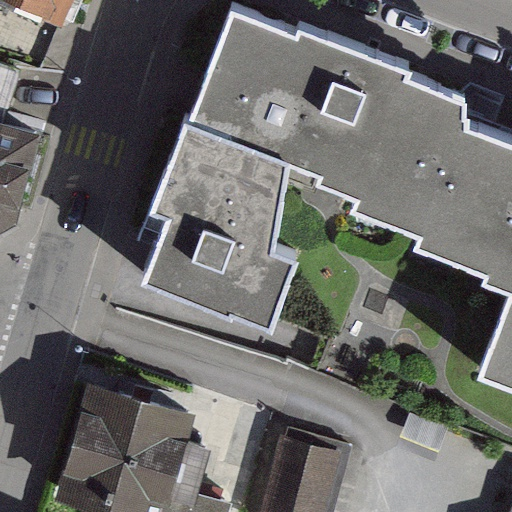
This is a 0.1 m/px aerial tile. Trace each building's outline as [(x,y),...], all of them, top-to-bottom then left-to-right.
[(83,0),(0,0),(0,2),(60,30),(69,35),(83,0)] [(425,230),(478,82),(249,0),(247,0),(192,104),(281,141),(373,181),(366,207),(425,230)] [(0,55),(45,66),(60,30),(0,2),(0,55)] [(0,59),(0,218),(3,219),(20,208),(43,120),(11,112),(23,66),(0,59)] [(511,95),(478,82),(425,230),(511,269),(511,319),(491,373),(511,381),(511,95)] [(281,141),(192,104),(142,217),(163,227),(140,279),(268,322),(290,268),(268,258),(281,141)] [(218,410),(102,377),(68,495),(124,511),(188,511),(194,495),(218,410)] [(346,511),(366,449),(302,426),(275,511),(346,511)] [(243,511),(194,495),(188,511),(243,511)]
